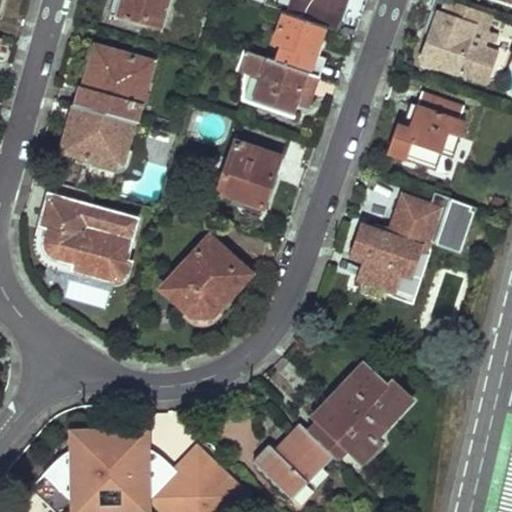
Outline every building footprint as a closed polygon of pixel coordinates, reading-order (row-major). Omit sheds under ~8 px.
[(173,0),(114,0),(111,14),(165,28),(173,0)] [(347,0),(293,0),(289,13),(327,26),(337,30),(347,0)] [(441,13),(425,59),(489,81),(499,51),(486,47),(490,36),(498,39),(500,33),(477,25),(482,11),(453,0),(449,0),(445,14),(441,13)] [(511,0),(488,0),(511,9),(511,0)] [(289,13),(285,12),(275,43),(285,46),(279,63),(319,77),(326,57),(317,54),(327,26),(289,13)] [(155,64),(97,47),(90,69),(95,71),(90,90),(84,88),(78,107),(136,123),(139,123),(155,64)] [(279,63),(245,51),(238,71),(262,79),(254,103),(294,117),(298,107),(307,111),(319,77),(279,63)] [(467,106),(425,92),(421,103),(413,127),(406,124),(401,123),(391,152),(411,159),(416,143),(447,155),(452,135),(462,138),(471,113),(466,112),(467,106)] [(413,127),(421,103),(414,101),(406,124),(413,127)] [(78,107),(74,106),(63,146),(87,153),(85,160),(115,168),(120,167),(123,164),(124,160),(136,123),(78,107)] [(282,158),(237,142),(220,192),(265,208),(282,158)] [(141,219),(51,195),(43,226),(50,228),(44,247),(50,256),(74,263),(72,271),(115,282),(119,282),(123,281),(126,278),(129,274),(133,263),(127,261),(141,219)] [(440,209),(406,197),(394,228),(381,223),(379,230),(366,226),(356,255),(370,260),(364,276),(400,289),(398,296),(415,302),(442,227),(435,225),(440,209)] [(253,275),(212,237),(164,287),(194,316),(214,315),(253,275)] [(390,390),(367,367),(317,417),(321,421),(350,450),(363,463),(382,444),(377,439),(415,402),(396,384),(390,390)] [(350,450),(321,421),(311,432),(338,459),(340,461),(350,450)] [(311,432),(304,425),(276,452),(271,446),(255,462),(295,502),(338,459),(311,432)] [(144,432),(74,433),(74,447),(144,446),(144,432)] [(63,452),(31,490),(54,511),(72,511),(78,506),(100,483),(123,482),(147,505),(153,498),(164,486),(191,511),(229,511),(245,496),(225,477),(220,482),(212,475),(217,469),(197,450),(177,472),(159,454),(154,451),(144,446),(74,447),(65,451),(63,452)] [(225,477),(217,469),(212,475),(220,482),(225,477)] [(147,505),(123,482),(123,506),(147,505)] [(100,483),(78,506),(101,506),(100,483)] [(191,511),(164,486),(153,498),(168,511),(191,511)]
